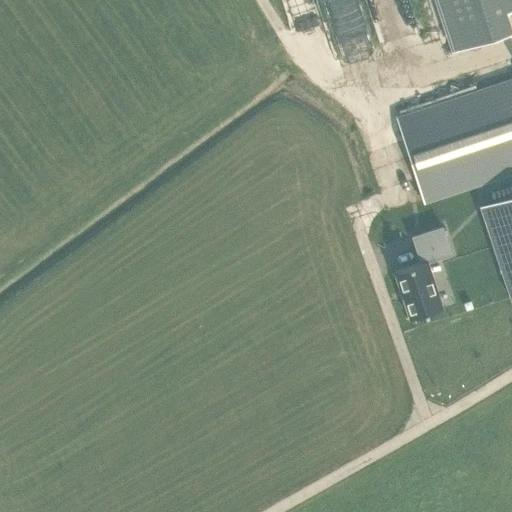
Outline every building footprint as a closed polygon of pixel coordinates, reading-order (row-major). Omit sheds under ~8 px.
[(511,0),(435,0),(451,50),(510,33),(503,12),(511,9),(511,0)] [(493,78),(510,73),(508,64),(491,69),(493,78)] [(423,203),(511,173),(511,78),(396,117),(423,203)] [(511,193),(479,205),(511,301),(511,300),(511,193)] [(411,236),(420,262),(393,271),(409,319),(442,308),(427,262),(450,254),(441,226),(411,236)] [(484,362),(468,369),(473,381),(489,374),(484,362)]
